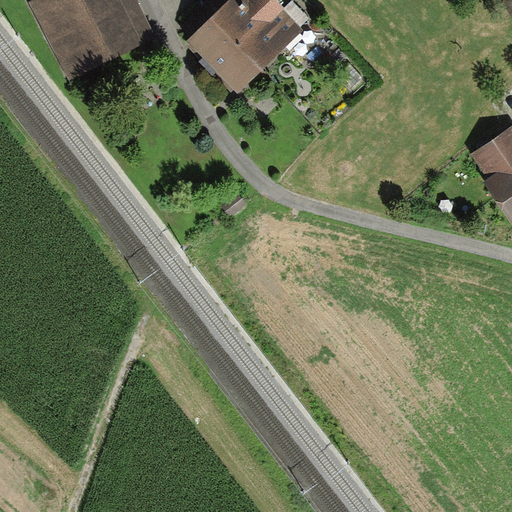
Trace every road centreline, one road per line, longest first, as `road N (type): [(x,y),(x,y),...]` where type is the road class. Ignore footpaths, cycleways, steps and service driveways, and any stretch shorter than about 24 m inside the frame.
road 1 (residential): [(154,0),(202,114),(272,194),(511,256)]
road 2 (track): [(138,337),(67,511)]
